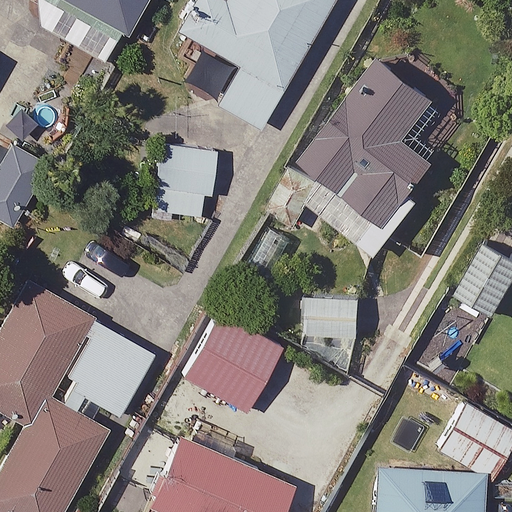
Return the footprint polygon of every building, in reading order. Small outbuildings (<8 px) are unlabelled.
[(140,0),(72,0),(124,29),(140,0)] [(184,0),(171,23),(235,59),(279,85),(327,0),(184,0)] [(435,93),(378,50),(297,153),(384,221),(435,156),(404,132),(435,93)] [(279,85),(235,59),(212,97),(257,123),(279,85)] [(46,156),(9,135),(0,151),(0,215),(9,220),(46,156)] [(210,190),(215,145),(159,139),(151,205),(200,210),(202,190),(210,190)] [(320,180),(292,163),(265,205),(292,223),(320,180)] [(511,281),(511,252),(484,237),(455,288),(496,311),(511,281)] [(92,310),(24,272),(0,314),(0,406),(20,418),(28,423),(48,389),(92,310)] [(360,294),(303,292),(301,329),(359,332),(360,294)] [(216,305),(180,370),(244,405),(280,340),(216,305)] [(96,315),(66,371),(73,375),(68,385),(120,413),(155,347),(96,315)] [(28,423),(20,418),(0,453),(0,509),(5,511),(54,511),(106,421),(48,389),(28,423)] [(436,446),(467,462),(485,464),(485,473),(492,477),(511,440),(511,422),(464,396),(436,446)] [(276,511),(292,478),(177,428),(146,499),(174,511),(276,511)] [(467,462),(372,458),(369,511),(482,511),(485,473),(485,464),(467,462)]
